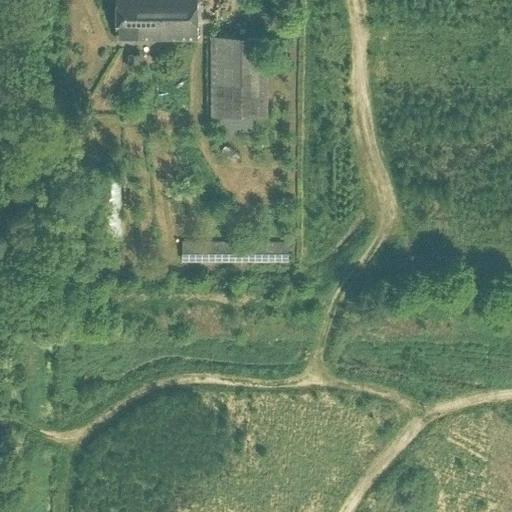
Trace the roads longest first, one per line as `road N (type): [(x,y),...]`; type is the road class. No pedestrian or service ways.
road 1 (track): [(0,414),(70,443),(156,381),(194,376),(322,381),(393,394),(419,420)]
road 2 (track): [(322,381),(332,314),(359,259),(386,237),(389,204),(363,127),(356,0)]
road 3 (track): [(347,511),(419,420),(470,397),(511,394)]
